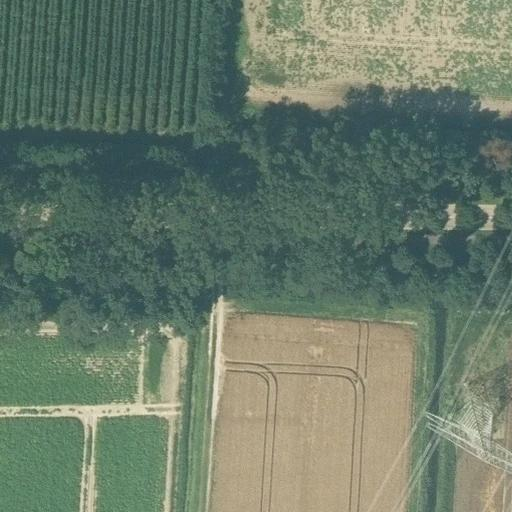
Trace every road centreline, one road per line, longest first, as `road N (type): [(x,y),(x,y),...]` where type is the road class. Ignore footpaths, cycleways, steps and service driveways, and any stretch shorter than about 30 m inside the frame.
road 1 (secondary): [(511,219),(0,215)]
road 2 (track): [(204,387),(215,217)]
road 3 (track): [(0,138),(170,140)]
